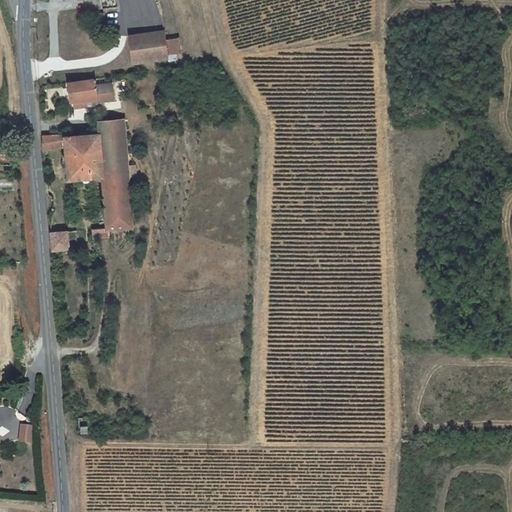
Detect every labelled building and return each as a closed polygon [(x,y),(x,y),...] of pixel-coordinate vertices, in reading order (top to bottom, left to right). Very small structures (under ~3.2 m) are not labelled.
[(119,31),(117,7),(103,8),(105,26),(119,31)] [(171,59),(170,56),(184,55),(182,38),(168,39),(167,32),(130,36),(134,64),(171,59)] [(95,80),(70,83),(72,103),(83,101),(83,106),(97,105),(97,103),(113,101),(111,85),(96,87),(95,80)] [(107,228),(133,226),(124,120),(100,122),(101,134),(66,138),(65,134),(42,136),(43,153),(65,151),(68,182),(103,179),(107,228)] [(109,247),(107,228),(93,230),(93,240),(100,239),(101,247),(109,247)] [(69,231),(51,234),(53,251),(71,249),(69,231)] [(89,433),(88,418),(79,419),(80,427),(82,426),(82,433),(89,433)] [(33,442),(34,425),(19,425),(19,442),(33,442)]
